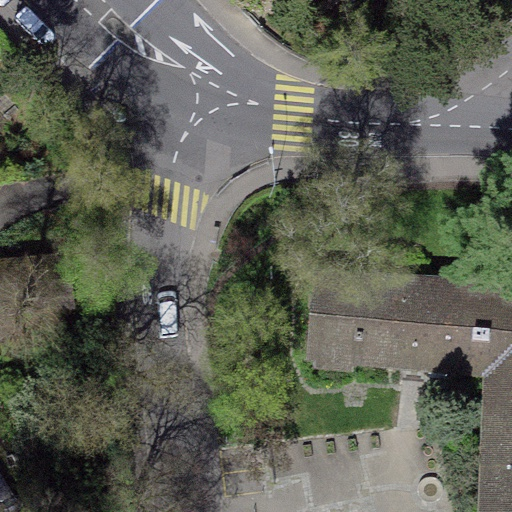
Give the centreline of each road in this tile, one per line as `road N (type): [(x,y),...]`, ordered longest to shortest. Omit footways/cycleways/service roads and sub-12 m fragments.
road 1 (residential): [(203,91),(177,151),(166,238),(191,511)]
road 2 (residential): [(203,91),(293,114),(511,126)]
road 3 (residential): [(88,0),(203,91)]
